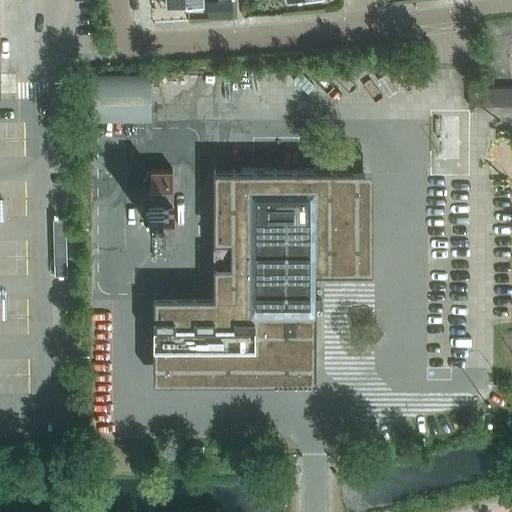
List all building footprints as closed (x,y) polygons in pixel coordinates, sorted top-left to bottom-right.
[(231,1),(207,3),(208,18),(232,17),(231,1)] [(90,73),(90,120),(150,120),(150,73),(90,73)] [(511,87),(468,88),(469,105),(511,104),(511,87)] [(153,358),(153,380),(315,380),(315,358),(315,310),(322,310),(322,300),(315,299),(315,271),(362,271),(372,270),(372,169),(362,169),(322,168),(213,169),(213,294),(205,294),(153,295),(153,301),(153,309),(153,358)] [(150,169),(150,210),(150,230),(173,230),(173,203),(172,169),(150,169)]
